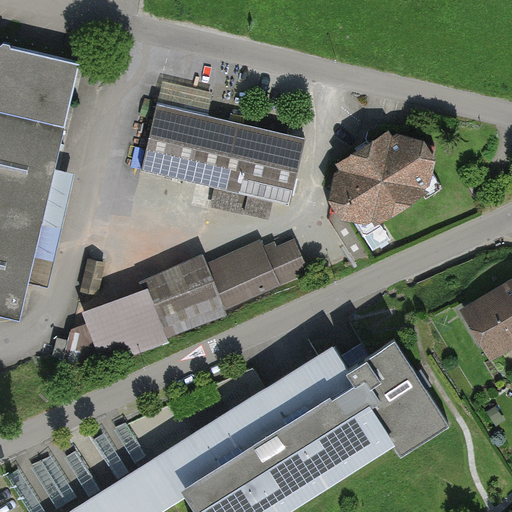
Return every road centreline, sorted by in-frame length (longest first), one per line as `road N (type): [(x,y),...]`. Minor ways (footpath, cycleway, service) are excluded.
road 1 (residential): [(511,214),(0,445)]
road 2 (residential): [(511,117),(38,4)]
